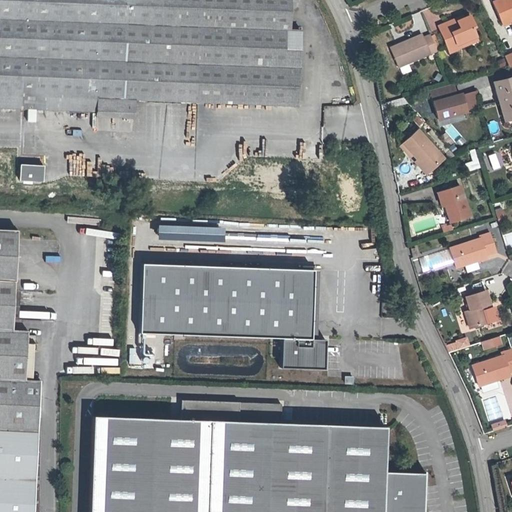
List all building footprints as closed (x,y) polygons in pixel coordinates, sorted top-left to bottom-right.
[(286,30),(287,20),(287,0),(0,0),(0,108),(28,109),(35,110),(95,112),(96,98),(134,100),(296,106),(299,30),(286,30)] [(511,0),(496,0),(493,2),(503,24),(511,20),(511,0)] [(476,36),(472,27),(474,26),(469,16),(464,18),(457,21),(456,19),(446,23),(448,26),(439,30),(449,53),(458,49),(456,45),(476,36)] [(299,30),(299,21),(287,20),(286,30),(299,30)] [(436,51),(436,49),(431,37),(430,35),(423,38),(421,34),(390,48),(398,67),(436,51)] [(439,48),(434,35),(431,37),(436,49),(439,48)] [(458,49),(477,41),(476,36),(456,45),(458,49)] [(506,64),(503,59),(497,61),(500,67),(506,64)] [(409,63),(399,68),(402,75),(412,70),(409,63)] [(511,77),(494,82),(498,95),(505,120),(511,118),(511,77)] [(453,85),(428,91),(437,122),(467,113),(466,111),(483,106),(478,91),(463,95),(462,93),(456,95),(453,85)] [(134,113),(134,100),(96,98),(95,112),(134,113)] [(419,124),(424,121),(419,116),(415,120),(419,124)] [(443,158),(417,129),(401,143),(416,159),(417,158),(428,171),(443,158)] [(428,171),(417,158),(416,159),(401,143),(399,145),(413,161),(425,174),(428,171)] [(313,159),(315,146),(300,144),(298,157),(313,159)] [(42,181),(43,166),(19,164),(18,180),(42,181)] [(469,216),(459,185),(440,191),(445,205),(444,205),(449,222),(469,216)] [(445,205),(440,191),(436,192),(441,206),(444,205),(445,205)] [(505,220),(502,211),(496,212),(499,222),(505,220)] [(0,511),(33,511),(39,380),(32,380),(25,380),(26,343),(27,331),(12,330),(17,230),(0,229),(0,511)] [(485,255),(496,252),(490,232),(479,236),(479,239),(449,248),(456,267),(486,257),(485,255)] [(313,269),(142,262),(140,332),(282,337),(281,367),(325,369),(325,339),(311,338),(313,269)] [(488,323),(483,306),(485,305),(490,304),(485,290),(465,297),(469,310),(464,311),(470,328),(488,323)] [(467,337),(445,342),(447,351),(469,346),(467,337)] [(32,380),(33,344),(26,343),(25,380),(32,380)] [(508,371),(511,369),(511,351),(511,349),(501,353),(502,355),(472,365),(478,386),(509,376),(508,371)] [(386,426),(92,415),(89,511),(423,511),(425,473),(385,472),(386,426)] [(506,427),(504,421),(492,425),(494,431),(506,427)] [(509,456),(507,451),(498,454),(501,459),(509,456)]
